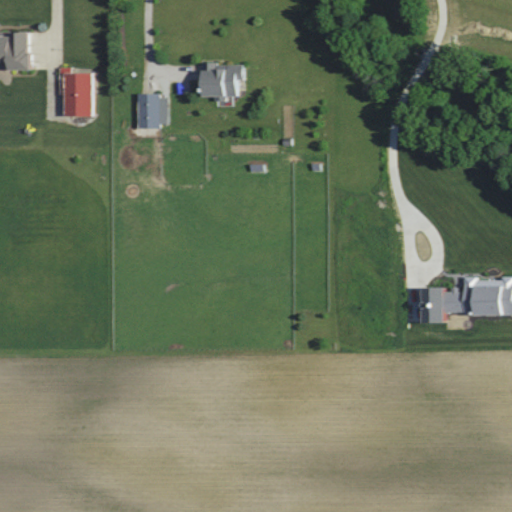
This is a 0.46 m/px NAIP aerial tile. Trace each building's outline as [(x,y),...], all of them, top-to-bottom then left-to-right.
[(0,61),(17,61),(17,70),(38,69),(37,31),(0,31),(0,61)] [(250,63),(207,64),(208,96),(221,96),(221,106),(235,106),(235,96),(244,96),(244,80),(250,80),(250,63)] [(65,95),(70,95),(70,116),(100,116),(99,73),(77,73),(77,67),(65,67),(65,95)] [(143,127),(173,127),(173,94),(144,94),(143,127)] [(511,314),(511,278),(472,279),(472,290),(456,290),(456,287),(432,287),(432,323),(454,323),(454,315),(511,314)]
